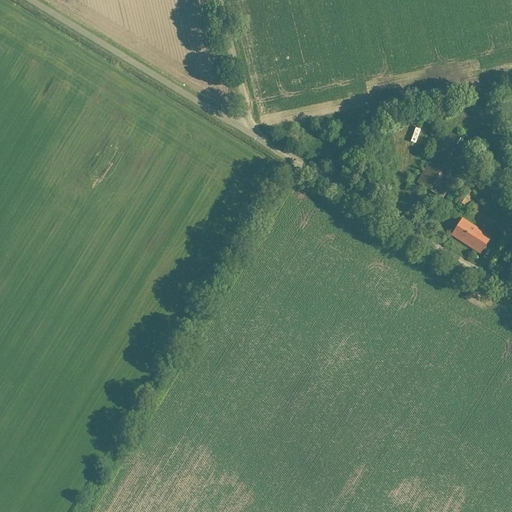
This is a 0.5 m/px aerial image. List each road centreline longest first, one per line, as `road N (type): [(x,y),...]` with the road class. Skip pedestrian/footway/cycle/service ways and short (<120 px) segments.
road 1 (unclassified): [(511,294),(247,133)]
road 2 (unclassified): [(247,133),(30,0)]
road 3 (unclassified): [(247,133),(218,0)]
